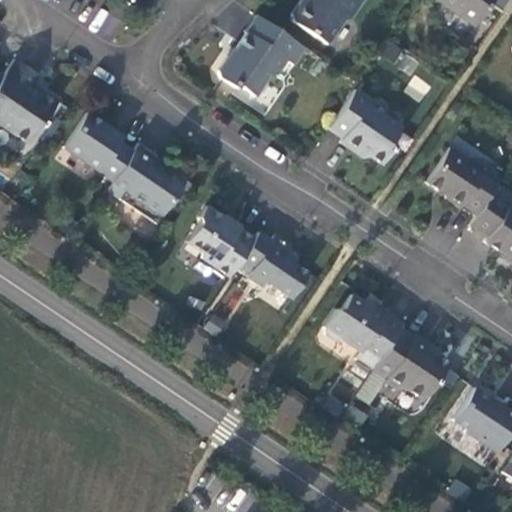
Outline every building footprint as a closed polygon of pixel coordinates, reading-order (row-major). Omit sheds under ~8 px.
[(361,0),(305,0),(306,0),(299,2),(290,14),(291,21),(326,44),(342,20),(349,18),(361,0)] [(429,0),(433,2),(435,0),(473,26),(490,0),(429,0)] [(304,48),(255,14),(243,32),(245,34),(229,57),(227,56),(216,71),(217,78),(233,88),(236,85),(253,97),(267,76),(275,74),(285,60),(293,65),(304,48)] [(38,75),(12,59),(1,75),(0,77),(0,125),(28,144),(57,100),(44,91),(39,93),(30,87),(38,75)] [(420,101),(428,85),(413,77),(405,93),(420,101)] [(353,89),(327,128),(341,138),(338,142),(354,153),(357,149),(380,164),(391,148),(389,142),(399,128),(365,105),(369,99),(353,89)] [(111,181),(131,151),(118,142),(122,137),(85,112),(62,147),(111,181)] [(155,155),(137,143),(131,151),(111,181),(110,182),(122,190),(117,199),(154,224),(185,178),(164,164),(161,167),(151,161),(155,155)] [(460,206),(474,215),(492,189),(499,178),(484,169),(482,171),(447,148),(424,183),(445,197),(443,199),(458,209),(460,206)] [(105,190),(117,199),(122,190),(110,182),(105,190)] [(474,215),(467,225),(484,238),(482,242),(498,253),(499,251),(509,257),(511,264),(511,265),(511,201),(492,189),(474,215)] [(237,262),(253,239),(237,228),(234,232),(222,224),(221,217),(204,206),(196,217),(197,223),(185,241),(198,250),(200,257),(228,276),(233,268),(237,262)] [(270,239),(258,231),(253,239),(237,262),(250,270),(246,276),(261,286),(265,281),(290,298),(307,273),(291,262),(293,258),(284,252),(289,245),(274,234),(270,239)] [(233,268),(246,276),(250,270),(237,262),(233,268)] [(398,328),(401,324),(386,313),(388,311),(371,300),(367,306),(350,294),(341,307),(334,309),(322,326),(323,334),(333,340),(340,339),(359,351),(356,356),(371,367),(398,328)] [(412,337),(398,328),(371,367),(371,368),(385,378),(383,380),(396,388),(403,387),(418,397),(425,396),(447,363),(434,354),(433,347),(414,335),(412,337)] [(495,453),(511,427),(511,400),(506,396),(500,406),(472,387),(451,419),(465,428),(463,431),(495,453)] [(337,417),(344,404),(328,394),(320,406),(337,417)] [(511,454),(500,472),(511,480),(511,454)] [(462,501),(470,488),(455,478),(447,491),(462,501)]
